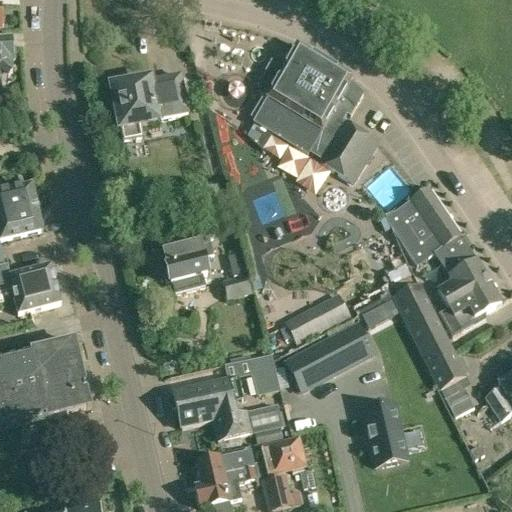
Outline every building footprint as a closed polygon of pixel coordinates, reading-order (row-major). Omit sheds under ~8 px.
[(259,108),(252,119),(255,121),(253,125),(307,157),(308,155),(317,160),(316,163),(353,186),(379,145),(341,122),(345,116),(351,119),(362,97),(350,85),(353,81),(352,81),(297,48),(266,99),(268,100),(262,111),(259,108)] [(10,49),(0,49),(0,99),(2,99),(1,88),(12,87),(10,49)] [(119,133),(123,132),(125,142),(140,139),(138,129),(160,125),(160,123),(188,117),(180,78),(152,84),(151,81),(110,89),(119,133)] [(190,194),(198,221),(224,215),(217,188),(190,194)] [(0,217),(36,210),(31,189),(0,196),(0,217)] [(296,191),(263,202),(274,236),(307,225),(296,191)] [(483,316),(502,305),(477,263),(474,265),(459,239),(460,238),(429,191),(410,205),(385,219),(414,269),(434,257),(448,278),(452,284),(438,293),(449,312),(439,317),(452,339),(485,320),(483,316)] [(0,245),(42,235),(36,210),(0,217),(0,245)] [(205,290),(203,279),(208,278),(203,261),(214,258),(208,235),(197,238),(200,248),(164,257),(168,270),(167,270),(171,287),(173,287),(175,298),(205,290)] [(0,294),(11,291),(17,319),(59,310),(50,270),(8,280),(6,269),(0,270),(0,294)] [(293,306),(314,311),(321,278),(301,273),(293,306)] [(223,285),(227,304),(253,298),(249,278),(223,285)] [(419,288),(393,301),(428,370),(454,357),(419,288)] [(338,299),(285,326),(297,349),(320,338),(332,332),(350,323),(338,299)] [(362,317),(369,331),(399,315),(392,302),(362,317)] [(301,395),(372,358),(357,329),(286,366),(301,395)] [(0,432),(65,417),(89,412),(73,346),(0,362),(0,432)] [(440,393),(444,402),(464,392),(460,383),(466,380),(464,377),(468,375),(461,362),(457,364),(454,357),(428,370),(440,393)] [(250,366),(258,399),(279,393),(271,361),(250,366)] [(511,375),(498,385),(502,390),(485,400),(500,423),(511,414),(511,375)] [(213,425),(236,420),(236,418),(233,404),(243,402),(238,382),(228,385),(228,382),(172,394),(181,432),(213,425)] [(464,392),(444,402),(454,421),(474,410),(464,392)] [(375,471),(406,464),(393,407),(362,415),(375,471)] [(236,420),(213,425),(217,444),(251,437),(282,430),(277,409),(246,416),(236,418),(236,420)] [(263,464),(267,480),(267,481),(292,475),(292,476),(304,473),(303,469),(304,468),(298,442),(260,452),(263,464)] [(470,453),(475,463),(484,458),(479,449),(470,453)] [(200,487),(194,489),(199,511),(213,508),(213,511),(231,511),(229,504),(242,502),(238,487),(267,480),(263,464),(254,466),(250,453),(219,461),(219,460),(196,465),(200,487)] [(261,484),(266,511),(284,511),(292,510),(285,479),(261,484)] [(44,511),(96,511),(93,499),(44,511)]
